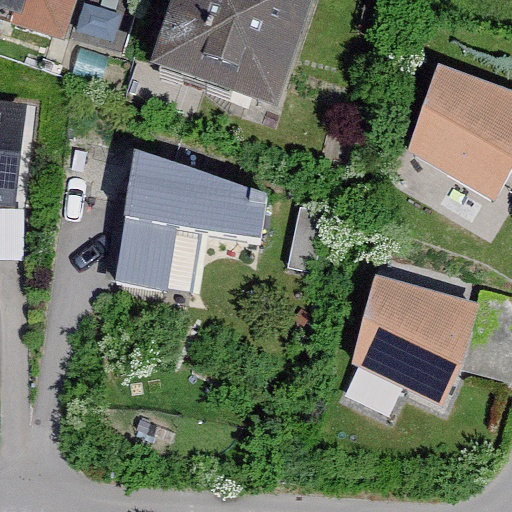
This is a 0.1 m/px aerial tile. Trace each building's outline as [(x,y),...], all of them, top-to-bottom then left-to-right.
[(0,0),(0,12),(60,31),(69,0),(0,0)] [(276,101),(310,0),(171,0),(152,59),(276,101)] [(511,112),(447,89),(424,157),(506,207),(511,190),(511,112)] [(0,101),(0,207),(15,209),(26,104),(0,101)] [(270,191),(135,150),(119,281),(167,290),(180,229),(261,236),(270,191)] [(486,328),(388,292),(366,360),(447,411),(462,371),(510,387),(511,381),(511,309),(496,303),(486,328)]
